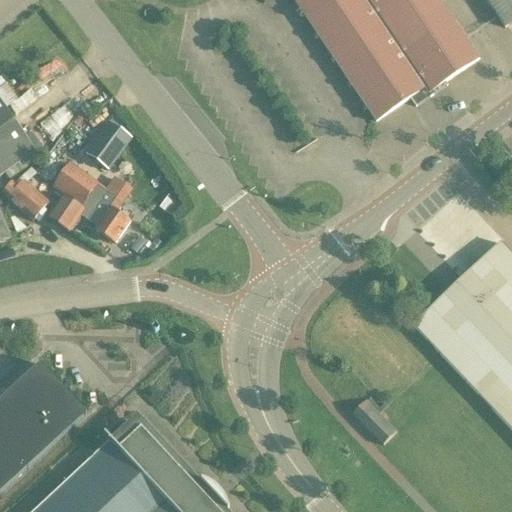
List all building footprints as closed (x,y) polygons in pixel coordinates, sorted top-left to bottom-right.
[(258,0),(261,3),(265,0),(292,0),(376,123),(410,100),(416,109),(447,87),(445,84),(479,61),(438,0),(258,0)] [(511,0),(485,0),(505,29),(511,24),(511,0)] [(20,164),(21,163),(24,168),(35,161),(32,156),(41,149),(31,135),(24,140),(0,105),(0,178),(4,175),(10,182),(25,171),(20,164)] [(86,157),(109,173),(131,143),(108,126),(86,157)] [(117,215),(132,192),(114,179),(105,192),(69,165),(52,190),(62,198),(47,221),(68,235),(80,218),(95,229),(93,232),(116,247),(131,225),(117,215)] [(18,188),(12,184),(2,197),(32,224),(47,208),(21,185),(18,188)] [(0,244),(11,241),(7,231),(12,229),(4,209),(0,210),(0,244)] [(511,258),(500,245),(412,327),(511,433),(511,258)] [(408,309),(393,293),(383,302),(399,319),(408,309)] [(0,495),(86,417),(51,378),(40,366),(7,396),(2,390),(0,391),(0,495)] [(383,447),(396,434),(380,417),(366,403),(352,416),(383,447)] [(228,511),(225,502),(219,493),(211,487),(201,483),(200,484),(207,491),(201,496),(140,431),(118,451),(110,442),(95,456),(34,511),(216,511),(221,506),(227,511),(228,511)]
